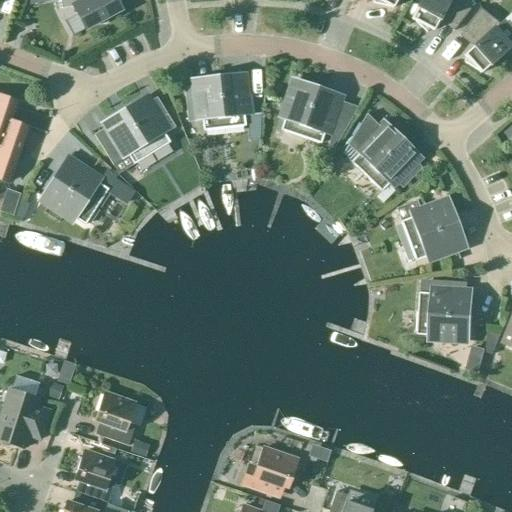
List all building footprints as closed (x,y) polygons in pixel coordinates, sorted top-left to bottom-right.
[(106,18),(120,11),(114,0),(58,0),(60,9),(72,7),(84,28),(70,36),(71,37),(91,26),(106,23),(106,18)] [(395,0),(372,0),(372,2),(388,6),(391,8),(395,0)] [(473,4),(468,0),(420,0),(410,19),(413,21),(425,32),(429,29),(432,31),(440,16),(454,28),(473,4)] [(499,24),(479,8),(460,32),(475,44),(463,55),(465,57),(463,62),(477,71),(479,73),(509,46),(494,29),(499,24)] [(244,126),(238,77),(196,82),(190,82),(190,87),(184,88),(188,123),(201,121),(202,131),(244,126)] [(295,83),(279,130),(319,144),(335,97),(295,83)] [(106,123),(100,126),(102,130),(93,135),(112,166),(127,157),(132,165),(168,143),(159,127),(170,121),(155,98),(145,104),(142,100),(106,123)] [(0,100),(0,179),(7,182),(18,152),(8,148),(12,136),(5,134),(15,103),(4,99),(0,100)] [(334,150),(357,110),(342,105),(327,148),(334,150)] [(341,154),(380,192),(414,156),(384,127),(381,130),(365,114),(341,154)] [(107,190),(65,162),(42,198),(83,225),(107,190)] [(128,187),(118,181),(111,191),(121,198),(128,187)] [(461,244),(446,204),(399,221),(414,261),(461,244)] [(445,294),(419,293),(416,335),(466,338),(469,296),(465,295),(466,283),(446,282),(445,294)] [(511,314),(501,342),(511,346),(511,314)] [(500,336),(488,332),(485,353),(492,355),(500,336)] [(460,366),(445,361),(442,369),(457,375),(460,366)] [(62,387),(49,382),(44,396),(58,401),(62,387)] [(35,407),(38,400),(7,390),(2,406),(0,405),(0,442),(22,449),(26,436),(39,440),(48,412),(35,407)] [(127,424),(133,404),(103,394),(93,422),(102,425),(98,437),(127,446),(134,426),(127,424)] [(296,460),(262,449),(255,468),(248,465),(241,486),(273,497),(277,486),(286,489),(296,460)] [(82,483),(78,494),(107,504),(114,484),(107,481),(113,462),(83,452),(73,480),(82,483)] [(346,496),(335,492),(327,511),(369,511),(374,499),(348,491),(346,496)] [(107,504),(78,494),(74,506),(65,503),(62,511),(125,511),(126,511),(106,505),(107,504)]
